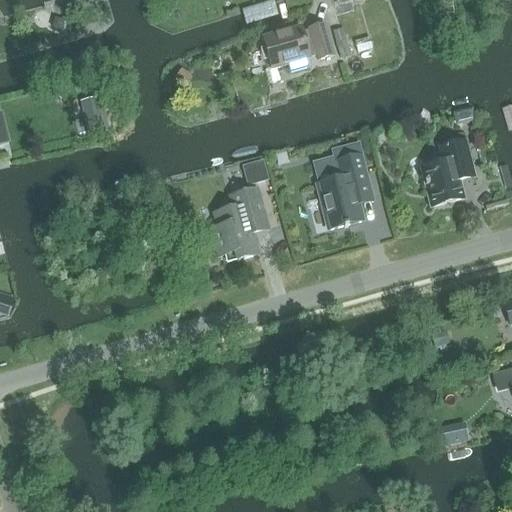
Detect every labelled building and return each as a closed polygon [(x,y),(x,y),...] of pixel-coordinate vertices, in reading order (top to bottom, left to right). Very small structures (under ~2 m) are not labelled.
[(55,20),(52,29),(61,32),(64,23),(55,20)] [(333,58),(324,27),(301,34),(300,30),(263,40),(271,71),(288,66),(290,74),(307,69),(304,62),(316,58),(317,62),(333,58)] [(343,31),(333,34),(341,61),(351,58),(343,31)] [(181,71),(174,82),(185,88),(191,77),(181,71)] [(55,84),(48,97),(56,101),(63,88),(55,84)] [(89,137),(107,133),(107,132),(110,131),(105,109),(102,110),(99,98),(81,102),(89,137)] [(511,130),(511,105),(501,108),(508,132),(511,130)] [(470,110),(452,115),(455,127),(474,122),(470,110)] [(0,147),(10,144),(2,113),(0,114),(0,147)] [(126,121),(117,124),(120,136),(129,133),(126,121)] [(441,166),(421,171),(431,210),(464,201),(457,176),(472,172),(465,143),(448,147),(437,150),(441,166)] [(334,160),(313,165),(330,232),(344,228),(344,230),(348,229),(347,227),(361,224),(353,190),(368,186),(358,147),(333,153),(334,160)] [(262,162),(241,168),(246,187),(268,181),(262,162)] [(234,255),(236,262),(237,263),(258,257),(253,236),(268,232),(257,191),(230,199),(233,211),(213,216),(217,230),(210,232),(218,260),(234,255)] [(143,254),(152,251),(150,242),(140,244),(143,254)] [(0,297),(0,315),(9,318),(14,301),(0,297)] [(443,337),(431,340),(433,349),(446,345),(443,337)] [(511,370),(491,376),(492,378),(494,378),(498,393),(511,389),(511,393),(511,370)] [(465,426),(434,432),(439,451),(469,444),(465,426)]
